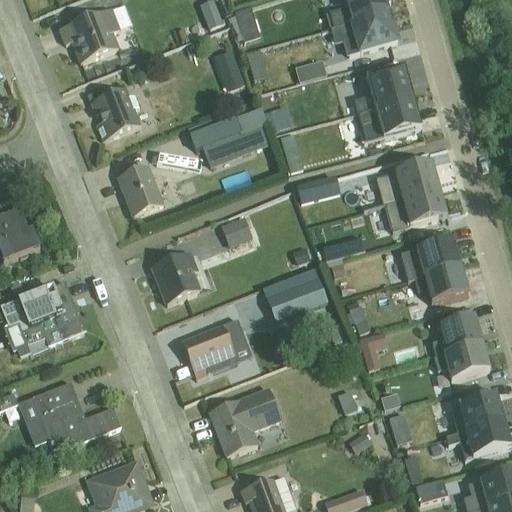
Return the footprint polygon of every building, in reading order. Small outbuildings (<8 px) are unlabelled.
[(342,0),(347,17),(329,21),(333,37),(389,22),(387,16),(382,0),(342,0)] [(201,10),(208,25),(219,20),(213,5),(201,10)] [(106,15),(54,34),(60,50),(66,48),(75,72),(121,55),(106,15)] [(234,21),(242,47),(257,43),(249,16),(234,21)] [(389,22),(333,37),(331,38),(335,53),(343,51),(346,65),(397,51),(389,22)] [(247,66),(253,87),(266,84),(261,62),(247,66)] [(322,67),(296,74),(300,88),(326,81),(322,67)] [(357,121),(412,106),(410,99),(409,100),(403,76),(366,86),(371,104),(354,109),(357,121)] [(93,111),(105,144),(138,133),(126,99),(93,111)] [(412,106),(357,121),(361,134),(374,130),(379,149),(421,137),(412,106)] [(284,115),(271,119),(275,135),(289,131),(284,115)] [(253,119),(189,144),(195,160),(201,157),(207,173),(265,151),(253,119)] [(296,144),(282,147),(290,178),(303,175),(296,144)] [(193,176),(188,163),(165,171),(170,184),(193,176)] [(396,177),(404,207),(437,198),(430,169),(396,177)] [(118,186),(133,224),(162,212),(146,174),(118,186)] [(299,198),(302,210),(340,199),(336,187),(299,198)] [(404,207),(411,235),(445,226),(437,198),(404,207)] [(370,225),(386,220),(383,210),(366,215),(370,225)] [(0,264),(2,269),(39,257),(32,236),(25,238),(18,217),(0,223),(0,264)] [(245,228),(221,237),(226,252),(250,243),(245,228)] [(418,253),(425,282),(459,274),(451,244),(418,253)] [(321,256),(324,268),(362,258),(359,246),(321,256)] [(294,271),(309,267),(305,255),(291,260),(294,271)] [(184,264),(150,276),(163,311),(197,298),(184,264)] [(425,282),(433,312),(466,303),(459,274),(425,282)] [(67,289),(0,314),(0,316),(7,335),(2,337),(11,359),(16,357),(19,363),(61,347),(56,335),(64,332),(69,344),(85,337),(67,289)] [(265,309),(273,329),(323,309),(315,289),(265,309)] [(352,328),(363,326),(361,311),(350,313),(352,328)] [(441,331),(448,361),(482,352),(474,322),(441,331)] [(182,354),(193,379),(204,374),(207,381),(248,364),(235,332),(182,354)] [(357,345),(367,374),(380,370),(376,357),(388,352),(383,336),(357,345)] [(441,363),(449,392),(489,381),(482,352),(448,361),(441,363)] [(70,391),(17,411),(37,463),(116,433),(109,415),(83,425),(70,391)] [(209,420),(226,463),(255,452),(250,439),(279,427),(268,397),(209,420)] [(396,399),(380,403),(383,416),(399,412),(396,399)] [(462,410),(469,439),(503,431),(496,402),(462,410)] [(404,427),(394,429),(398,449),(408,447),(404,427)] [(469,439),(476,466),(509,458),(503,431),(469,439)] [(365,441),(349,450),(354,459),(370,450),(365,441)] [(414,463),(404,465),(411,490),(421,488),(414,463)] [(93,511),(151,511),(137,472),(86,491),(93,511)] [(511,480),(481,489),(486,511),(494,511),(511,507),(511,480)] [(286,511),(277,486),(239,500),(243,511),(251,509),(252,511),(286,511)] [(414,495),(418,510),(444,502),(440,488),(414,495)]
